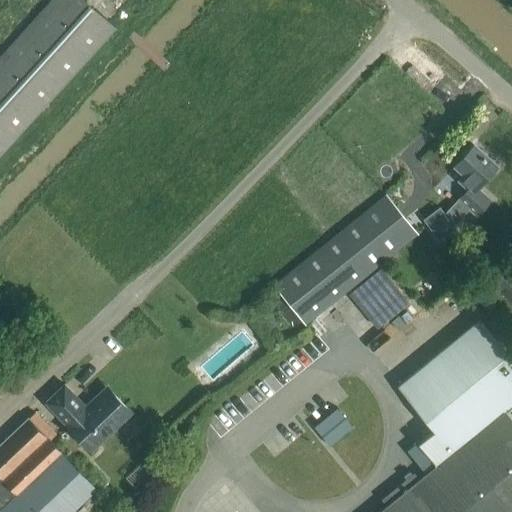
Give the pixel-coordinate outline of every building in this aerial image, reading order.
[(0,156),(115,29),(82,0),(53,0),(0,58),(0,156)] [(475,215),(488,201),(476,190),(496,168),(472,146),(454,166),(464,174),(458,181),(467,189),(444,213),(439,207),(422,220),(438,241),(455,229),(453,226),(468,209),(475,215)] [(305,324),(416,235),(385,197),(274,287),(305,324)] [(511,268),(509,266),(491,284),(511,305),(511,268)] [(511,511),(511,360),(480,321),(399,387),(434,430),(418,443),(437,466),(418,481),(413,475),(381,501),(386,507),(380,511),(511,511)] [(84,406),(64,386),(45,404),(89,449),(128,412),(106,390),(90,406),(87,403),(84,406)] [(329,446),(352,428),(337,408),(314,427),(329,446)] [(0,511),(72,511),(95,491),(96,491),(29,420),(0,446),(0,511)]
